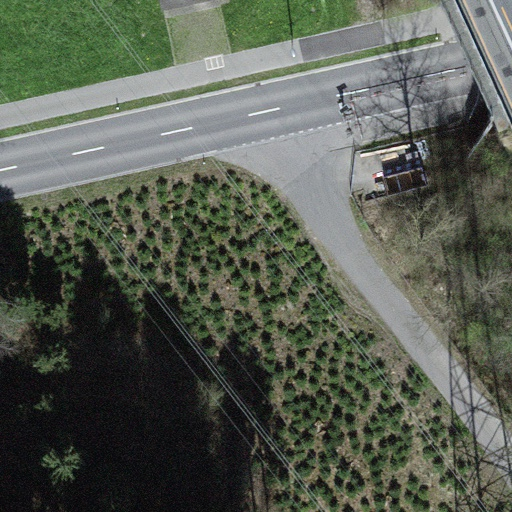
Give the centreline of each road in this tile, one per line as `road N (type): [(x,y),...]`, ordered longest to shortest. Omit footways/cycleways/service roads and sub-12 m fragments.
road 1 (tertiary): [(511,58),(0,171)]
road 2 (track): [(280,110),(296,176),(511,456)]
